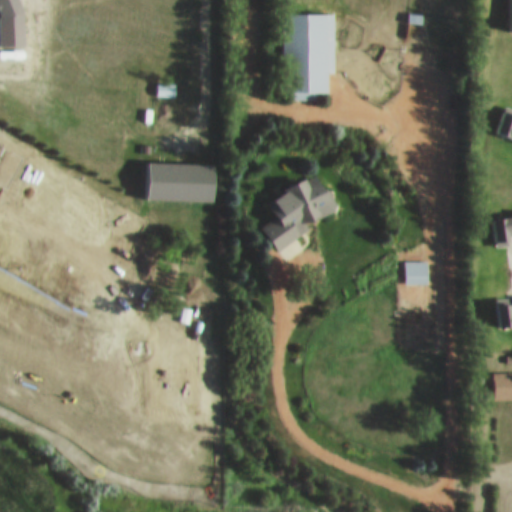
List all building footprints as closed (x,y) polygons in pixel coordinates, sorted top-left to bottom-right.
[(332,64),(332,4),(280,4),(280,91),(316,91),(316,83),(327,83),(327,64),(332,64)] [(174,74),(156,74),(156,87),(174,87),(174,74)] [(511,107),(500,104),(494,126),(511,131),(511,107)] [(144,190),(213,191),(214,154),(144,154),(144,190)] [(260,217),(276,241),(338,199),(314,163),(266,195),(275,207),(260,217)] [(511,207),(492,209),(494,236),(511,234),(511,225),(511,224),(511,207)] [(0,265),(22,248),(0,221),(0,265)] [(403,252),(403,276),(426,276),(426,252),(403,252)] [(499,319),(511,317),(511,294),(497,296),(499,319)] [(492,390),(511,390),(511,362),(492,363),(492,390)]
